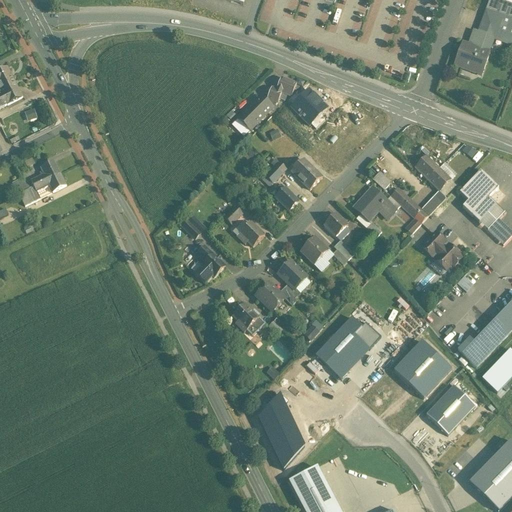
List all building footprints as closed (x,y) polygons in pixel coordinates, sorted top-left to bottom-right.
[(511,5),(497,0),(489,0),(486,11),(490,13),(511,20),(511,5)] [(486,11),(478,33),(482,34),(484,27),(490,13),(486,11)] [(511,26),(511,20),(490,13),(484,27),(497,32),(500,24),(511,28),(511,26)] [(511,28),(500,24),(497,32),(496,35),(511,40),(511,28)] [(497,32),(484,27),(482,34),(476,49),(489,54),(494,41),(496,35),(497,32)] [(476,32),(471,47),(476,49),(482,34),(478,33),(476,32)] [(511,40),(496,35),(494,41),(511,47),(511,40)] [(471,47),(467,46),(465,52),(460,50),(454,67),(482,77),(490,54),(489,54),(476,49),(471,47)] [(7,68),(0,72),(0,91),(15,84),(7,68)] [(296,86),(281,80),(277,91),(277,92),(287,96),(291,98),(296,86)] [(15,84),(0,91),(2,95),(8,106),(23,99),(15,84)] [(277,91),(272,89),(267,100),(278,105),(279,100),(284,102),(287,96),(277,92),(277,91)] [(310,91),(292,109),(301,118),(319,100),(310,91)] [(261,98),(238,120),(250,132),(272,109),(261,98)] [(328,110),(319,100),(301,118),(310,127),(328,110)] [(29,121),(39,119),(36,109),(26,112),(29,121)] [(474,158),(477,153),(467,147),(464,151),(474,158)] [(426,157),(415,169),(428,182),(440,170),(426,157)] [(54,163),(41,170),(44,176),(47,181),(60,175),(54,163)] [(306,163),(294,175),(310,192),(323,179),(306,163)] [(282,175),(275,168),(266,178),(273,185),(282,175)] [(451,182),(440,170),(428,182),(440,194),(451,182)] [(481,172),(460,194),(468,203),(477,211),(489,199),(498,189),(481,172)] [(391,184),(380,173),(373,181),(385,191),(391,184)] [(60,175),(47,181),(50,187),(53,194),(67,188),(60,175)] [(44,176),(31,183),(34,188),(47,181),(44,176)] [(47,181),(34,188),(37,194),(50,187),(47,181)] [(281,186),(276,192),(279,196),(285,190),(281,186)] [(279,196),(276,200),(289,213),(299,203),(285,189),(285,190),(279,196)] [(377,214),(385,222),(396,211),(373,190),(354,209),(369,223),(377,214)] [(410,201),(398,190),(391,198),(403,209),(410,201)] [(498,191),(493,197),(499,203),(504,197),(498,191)] [(243,206),(234,196),(228,202),(235,209),(236,208),(238,211),(243,206)] [(477,211),(472,217),(479,224),(496,207),(489,199),(477,211)] [(422,212),(410,201),(403,209),(415,220),(422,212)] [(468,203),(463,208),(472,217),(477,211),(468,203)] [(235,209),(224,220),(231,227),(243,215),(238,211),(236,208),(235,209)] [(422,212),(415,220),(421,226),(428,218),(422,212)] [(336,215),(324,227),(336,239),(348,227),(336,215)] [(200,235),(187,222),(181,227),(195,241),(200,235)] [(265,237),(251,224),(237,238),(245,246),(248,244),(253,249),(265,237)] [(436,234),(422,249),(431,257),(441,247),(445,243),(436,234)] [(315,239),(300,254),(301,254),(314,266),(314,267),(314,268),(329,252),(328,253),(315,240),(316,239),(315,239)] [(355,256),(341,242),(334,249),(348,262),(355,256)] [(445,250),(441,247),(435,254),(439,257),(435,261),(446,271),(452,265),(454,267),(461,260),(459,258),(460,257),(449,246),(445,250)] [(213,256),(205,248),(197,256),(206,264),(195,275),(206,285),(213,278),(214,279),(226,268),(214,256),(213,256)] [(348,262),(334,249),(337,252),(332,256),(343,267),(348,262)] [(307,280),(290,264),(279,275),(289,286),(296,292),(307,280)] [(466,277),(459,285),(467,293),(474,285),(466,277)] [(279,295),(269,285),(257,298),(272,314),(285,301),(279,295)] [(296,292),(289,286),(284,290),(295,301),(300,296),(296,292)] [(295,301),(284,290),(279,295),(285,301),(292,308),(297,303),(295,301)] [(511,304),(462,356),(476,370),(511,331),(511,304)] [(259,320),(245,305),(232,318),(238,323),(235,326),(244,335),(247,332),(259,320)] [(259,320),(247,332),(253,338),(265,326),(259,320)] [(316,358),(341,382),(382,339),(366,324),(362,329),(355,323),(352,320),(349,323),(316,358)] [(313,329),(305,337),(310,342),(318,333),(313,329)] [(422,344),(394,372),(423,401),(451,372),(422,344)] [(511,378),(511,354),(510,352),(484,380),(497,393),(511,378)] [(277,380),(281,374),(272,368),(268,374),(277,380)] [(300,386),(307,378),(298,369),(291,377),(300,386)] [(454,389),(427,418),(448,438),(475,409),(454,389)] [(259,420),(283,472),(305,448),(280,397),(259,420)] [(469,485),(496,511),(499,511),(511,499),(511,443),(469,485)] [(340,511),(317,469),(289,484),(303,511),(340,511)]
